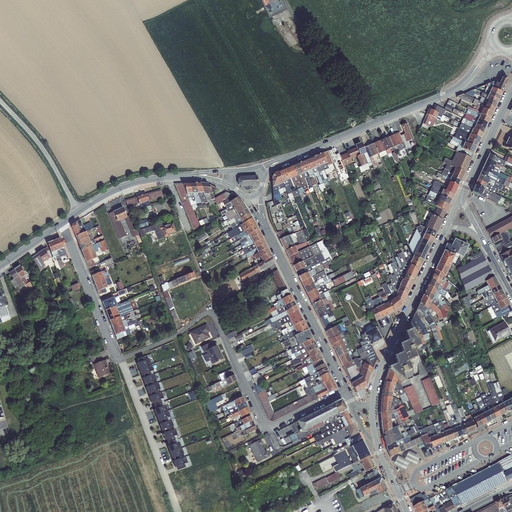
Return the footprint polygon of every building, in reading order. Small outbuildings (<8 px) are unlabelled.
[(260,0),(270,18),(286,9),(281,0),(260,0)] [(491,88),(490,91),(499,96),(507,78),(505,76),(501,78),(499,83),(496,82),(493,88),(492,87),(491,88)] [(488,95),(497,100),(499,96),(490,91),(490,92),(488,95)] [(457,97),(472,104),(474,99),(463,94),(457,97)] [(497,100),(488,95),(486,99),(487,100),(495,104),(497,100)] [(481,97),(478,101),(483,103),(482,104),(484,105),(485,104),(487,100),(486,99),(481,97)] [(493,108),(495,104),(487,100),(485,104),(493,108)] [(483,108),(491,113),(493,108),(485,104),(484,105),(483,108)] [(434,105),(432,110),(443,115),(445,109),(444,109),(434,105)] [(480,114),(489,118),(491,113),(483,108),(482,108),(479,114),(480,114)] [(436,118),(438,113),(432,110),(429,109),(427,114),(436,118)] [(468,109),(466,114),(478,119),(480,114),(479,114),(470,109),(468,109)] [(438,113),(436,118),(443,122),(445,116),(443,115),(438,113)] [(425,118),(434,122),(436,118),(427,114),(425,118)] [(476,124),(478,119),(466,114),(464,118),(466,119),(475,124),(476,124)] [(480,114),(478,119),(486,123),(489,118),(480,114)] [(425,118),(421,126),(427,129),(429,126),(433,128),(435,123),(434,122),(425,118)] [(466,119),(463,124),(473,129),(475,124),(466,119)] [(484,128),(486,123),(478,119),(476,124),(484,128)] [(406,142),(408,141),(413,139),(407,123),(402,125),(405,133),(403,134),(406,142)] [(470,134),(473,129),(463,124),(461,123),(459,129),(470,134)] [(475,124),(473,129),(482,133),(484,128),(476,124),(475,124)] [(468,138),(470,134),(459,129),(457,133),(463,136),(468,138)] [(473,129),(470,134),(480,138),(482,133),(473,129)] [(466,143),(468,138),(463,136),(457,133),(450,130),(448,134),(452,137),(465,142),(466,143)] [(393,147),(401,144),(404,143),(400,135),(399,133),(389,137),(393,147)] [(400,135),(404,143),(406,149),(411,147),(408,141),(406,142),(403,134),(400,135)] [(466,143),(475,147),(480,138),(470,134),(468,138),(466,143)] [(392,147),(393,147),(389,137),(381,140),(385,150),(389,149),(392,147)] [(456,151),(470,158),(472,154),(462,148),(465,142),(452,137),(449,143),(457,147),(455,151),(456,151)] [(374,143),(378,153),(385,150),(381,140),(374,143)] [(462,148),(472,154),(473,154),(475,147),(466,143),(465,142),(462,148)] [(360,155),(357,156),(357,157),(358,160),(358,159),(361,165),(361,166),(367,164),(363,154),(365,153),(361,143),(355,145),(360,155)] [(372,156),(378,153),(374,143),(365,147),(367,152),(369,157),(372,156)] [(393,147),(395,152),(399,150),(398,148),(402,146),(401,144),(393,147)] [(348,152),(350,157),(355,156),(357,156),(360,155),(355,145),(346,150),(348,152)] [(326,163),(327,165),(333,163),(328,151),(322,153),(326,163)] [(450,166),(455,168),(464,172),(470,158),(456,151),(452,160),(451,161),(445,158),(443,162),(450,166)] [(339,156),(344,166),(352,162),(350,157),(348,152),(339,156)] [(369,166),(370,168),(373,167),(369,157),(367,152),(365,153),(363,154),(367,164),(368,167),(369,166)] [(322,153),(317,155),(321,165),(326,163),(322,153)] [(496,163),(498,158),(494,156),(489,153),(486,159),(496,163)] [(317,155),(311,158),(316,167),(321,165),(317,155)] [(498,158),(496,163),(503,166),(504,163),(511,166),(511,158),(506,156),(504,161),(498,158)] [(307,159),(312,169),(316,167),(311,158),(307,159)] [(306,171),(307,171),(312,169),(307,159),(302,162),(306,171)] [(484,164),(494,168),(496,163),(486,159),(484,164)] [(301,173),(302,173),(306,171),(302,162),(297,164),(301,173)] [(494,168),(500,171),(500,170),(504,172),(506,168),(503,166),(496,163),(494,168)] [(292,166),(297,175),(301,173),(297,164),(292,166)] [(368,167),(367,164),(361,166),(361,165),(358,167),(361,172),(370,168),(369,166),(368,167)] [(482,169),(491,174),(494,168),(484,164),(482,169)] [(287,168),(292,177),(297,175),(292,166),(287,168)] [(451,177),(455,168),(450,166),(448,170),(445,168),(442,173),(451,177)] [(316,167),(312,169),(313,173),(315,172),(317,177),(320,185),(318,185),(320,189),(325,187),(322,181),(319,172),(316,167)] [(287,179),(292,177),(287,168),(283,170),(287,180),(287,179)] [(451,177),(460,181),(464,172),(455,168),(451,177)] [(494,168),(491,174),(510,182),(511,178),(499,172),(500,171),(494,168)] [(313,173),(312,169),(307,171),(309,176),(313,185),(316,184),(314,177),(315,177),(313,173)] [(482,169),(480,174),(489,179),(491,174),(482,169)] [(282,182),(287,180),(283,170),(278,172),(282,182)] [(324,170),(319,172),(322,181),(327,179),(324,170)] [(310,187),(313,185),(309,176),(307,171),(306,171),(302,173),(304,178),(306,177),(307,180),(310,187)] [(273,187),(283,183),(282,182),(278,172),(274,173),(272,176),(273,187)] [(438,177),(449,181),(451,177),(442,173),(441,174),(437,172),(436,175),(438,177)] [(297,175),(301,186),(306,184),(304,178),(302,173),(301,173),(297,175)] [(480,174),(477,179),(486,184),(487,184),(489,179),(480,174)] [(499,181),(499,183),(505,186),(507,187),(510,182),(491,174),(489,179),(495,182),(496,180),(499,181)] [(297,175),(292,177),(295,185),(296,185),(297,189),(302,187),(301,186),(297,175)] [(258,185),(257,176),(240,176),(238,179),(238,184),(241,186),(246,186),(246,190),(252,190),(252,186),(258,185)] [(287,179),(290,187),(295,185),(292,177),(287,179)] [(447,186),(449,181),(438,177),(436,182),(447,186)] [(451,177),(449,181),(458,186),(460,181),(451,177)] [(285,189),(290,187),(287,179),(287,180),(282,182),(283,183),(284,187),(285,189)] [(484,189),(486,184),(477,179),(475,185),(484,189)] [(498,189),(507,193),(508,191),(504,189),(505,186),(499,183),(495,182),(489,179),(487,184),(498,189)] [(443,190),(445,191),(447,186),(436,182),(434,180),(432,185),(433,185),(443,190)] [(447,186),(456,191),(458,186),(449,181),(447,186)] [(189,198),(187,193),(183,183),(175,184),(193,229),(200,226),(189,198)] [(187,193),(192,193),(189,183),(183,183),(187,193)] [(192,193),(197,193),(194,183),(189,183),(192,193)] [(197,193),(203,192),(200,183),(194,183),(197,193)] [(212,193),(208,184),(200,183),(203,192),(204,193),(209,194),(213,194),(212,193)] [(273,187),(273,195),(279,192),(278,189),(284,187),(283,183),(273,187)] [(213,192),(217,188),(208,184),(212,193),(213,192)] [(495,194),(498,189),(487,184),(486,184),(484,189),(495,194)] [(440,196),(443,190),(433,185),(430,191),(440,196)] [(475,185),(472,192),(480,196),(484,189),(475,185)] [(456,191),(447,186),(445,191),(454,195),(456,191)] [(146,193),(149,200),(163,196),(161,189),(146,193)] [(484,189),(480,196),(498,204),(501,197),(495,194),(484,189)] [(440,196),(451,201),(454,195),(445,191),(443,190),(440,196)] [(428,195),(438,200),(440,196),(430,191),(428,195)] [(203,192),(197,193),(200,199),(200,200),(202,199),(204,203),(207,202),(207,201),(205,197),(204,193),(203,192)] [(237,197),(226,192),(214,198),(217,205),(220,203),(222,206),(230,202),(237,197)] [(273,195),(273,202),(282,198),(279,192),(273,195)] [(139,204),(140,203),(148,201),(149,200),(146,193),(136,196),(139,204)] [(193,204),(196,203),(192,193),(187,193),(189,198),(191,197),(193,204)] [(425,201),(435,206),(438,200),(428,195),(425,201)] [(131,206),(139,204),(136,196),(125,200),(129,207),(131,206)] [(438,200),(449,205),(451,201),(440,196),(438,200)] [(243,203),(237,197),(230,202),(234,208),(234,209),(243,203)] [(437,207),(446,212),(449,205),(438,200),(435,206),(437,207)] [(225,214),(234,208),(230,202),(222,206),(220,207),(223,211),(220,212),(222,216),(225,214)] [(234,209),(237,214),(246,209),(243,203),(234,209)] [(127,236),(125,233),(122,234),(120,229),(123,228),(123,227),(120,228),(117,221),(114,223),(109,213),(113,211),(123,207),(127,216),(128,218),(130,217),(133,222),(132,222),(135,229),(131,231),(134,237),(135,237),(138,243),(142,242),(130,215),(126,215),(123,206),(108,213),(119,238),(127,236)] [(113,211),(117,221),(120,219),(124,218),(127,216),(123,207),(113,211)] [(434,216),(442,220),(446,212),(437,207),(434,216)] [(234,208),(225,214),(228,219),(231,217),(237,214),(234,209),(234,208)] [(237,214),(240,219),(249,214),(246,209),(237,214)] [(117,221),(113,211),(109,213),(114,223),(117,221)] [(240,219),(237,214),(231,217),(228,219),(227,220),(230,224),(240,219)] [(249,214),(240,219),(242,224),(252,218),(249,214)] [(427,228),(436,233),(442,220),(434,216),(432,215),(426,228),(427,228)] [(511,216),(486,230),(491,238),(499,234),(507,230),(511,227),(511,216)] [(255,225),(252,218),(242,224),(240,225),(243,231),(244,231),(255,225)] [(80,219),(76,222),(82,234),(86,232),(83,225),(80,219)] [(141,228),(148,226),(146,219),(139,221),(141,228)] [(240,225),(242,224),(240,219),(230,224),(233,229),(240,225)] [(281,223),(284,229),(287,228),(290,226),(287,220),(281,223)] [(76,236),(82,234),(76,222),(72,224),(71,227),(76,236)] [(83,225),(86,232),(93,228),(90,222),(83,225)] [(161,230),(164,238),(170,236),(169,234),(176,232),(173,222),(159,227),(160,230),(161,230)] [(293,230),(295,233),(301,230),(299,225),(298,225),(296,222),(293,223),(295,226),(292,227),(293,230)] [(233,237),(243,231),(240,225),(233,229),(227,233),(231,239),(233,237)] [(247,235),(249,234),(257,229),(255,225),(244,231),(246,234),(247,235)] [(98,237),(99,239),(103,237),(99,226),(93,228),(86,232),(90,241),(94,239),(92,234),(91,231),(94,230),(96,229),(99,237),(98,237)] [(290,226),(287,228),(290,234),(292,234),(295,233),(293,230),(292,227),(290,228),(290,226)] [(417,230),(422,239),(424,234),(425,233),(423,232),(420,226),(416,227),(417,230)] [(425,233),(424,234),(433,238),(436,233),(427,228),(425,233)] [(257,229),(249,234),(251,239),(260,234),(257,229)] [(280,239),(286,236),(283,230),(276,233),(280,239)] [(289,235),(293,243),(295,241),(294,238),(297,237),(299,244),(307,242),(302,230),(301,230),(295,233),(292,234),(289,235)] [(409,245),(414,256),(419,243),(420,244),(420,243),(422,239),(417,230),(416,230),(409,245)] [(507,230),(499,234),(501,239),(502,238),(504,241),(504,242),(509,239),(508,237),(510,236),(507,230)] [(243,231),(233,237),(236,242),(239,240),(238,238),(246,234),(244,231),(243,231)] [(79,245),(90,241),(86,232),(82,234),(76,236),(79,245)] [(197,238),(199,242),(207,237),(205,233),(197,238)] [(244,243),(251,239),(249,234),(247,235),(239,240),(236,242),(237,244),(243,241),(244,243)] [(251,239),(253,243),(262,238),(260,234),(251,239)] [(424,234),(422,239),(431,243),(433,238),(424,234)] [(499,234),(491,238),(494,243),(501,239),(499,234)] [(280,239),(279,239),(285,251),(294,246),(293,243),(289,235),(286,236),(280,239)] [(60,238),(53,241),(57,250),(64,247),(60,238)] [(253,244),(255,248),(264,243),(262,238),(253,243),(253,244)] [(240,245),(243,249),(253,244),(253,243),(251,239),(244,243),(240,245)] [(420,243),(429,248),(431,243),(422,239),(420,243)] [(448,244),(445,251),(454,255),(455,253),(459,255),(463,257),(465,252),(467,247),(468,245),(455,239),(452,246),(448,244)] [(92,246),(94,252),(98,251),(97,248),(100,247),(102,252),(108,250),(105,240),(96,244),(91,246),(92,246)] [(329,258),(331,261),(333,260),(323,240),(316,243),(321,252),(325,260),(329,258)] [(57,250),(53,241),(47,243),(51,253),(57,250)] [(79,245),(81,250),(92,246),(91,246),(90,241),(79,245)] [(495,245),(497,249),(505,245),(504,242),(504,241),(495,245)] [(511,241),(505,245),(497,249),(500,255),(510,250),(511,248),(511,241)] [(295,246),(297,252),(301,250),(300,248),(308,244),(307,242),(299,244),(295,246)] [(255,248),(258,252),(266,247),(264,243),(255,248)] [(289,257),(293,266),(302,261),(321,252),(316,243),(302,251),(301,250),(297,252),(289,257)] [(413,256),(423,260),(429,248),(420,243),(420,244),(419,243),(414,256),(413,256)] [(426,291),(429,285),(431,280),(434,274),(436,270),(439,264),(442,257),(445,251),(448,244),(447,243),(428,284),(426,291)] [(245,254),(255,248),(253,244),(243,249),(245,254)] [(409,259),(411,260),(413,256),(414,256),(409,245),(408,244),(406,244),(406,246),(404,246),(406,252),(408,256),(409,258),(409,259)] [(205,253),(207,252),(208,252),(210,250),(208,245),(203,248),(203,249),(197,252),(199,257),(202,255),(205,253)] [(81,250),(86,262),(93,259),(96,258),(94,252),(92,246),(81,250)] [(295,246),(294,246),(285,251),(289,257),(297,252),(295,246)] [(57,250),(58,252),(60,251),(62,256),(64,256),(67,254),(65,250),(64,247),(57,250)] [(262,262),(271,257),(266,247),(258,252),(252,256),(250,257),(251,259),(252,258),(254,257),(256,260),(260,257),(262,262)] [(401,253),(406,263),(409,264),(411,260),(409,259),(409,258),(408,256),(406,252),(404,252),(402,247),(400,248),(400,250),(401,253)] [(255,248),(245,254),(247,258),(250,257),(252,256),(258,252),(255,248)] [(44,249),(37,254),(43,263),(43,262),(50,258),(44,249)] [(58,252),(57,250),(51,253),(53,256),(56,255),(58,260),(60,266),(63,265),(58,252)] [(503,261),(511,255),(511,253),(510,250),(500,255),(503,261)] [(442,257),(451,262),(454,256),(454,255),(445,251),(442,257)] [(470,257),(471,261),(483,255),(481,251),(470,257)] [(310,265),(312,270),(330,261),(331,261),(329,258),(325,260),(321,252),(302,261),(305,267),(310,265)] [(397,257),(405,275),(409,264),(406,263),(401,253),(396,255),(397,257)] [(43,262),(43,263),(37,254),(32,257),(38,266),(39,270),(45,266),(43,262)] [(349,271),(374,259),(372,254),(346,266),(349,271)] [(494,277),(483,255),(471,261),(457,268),(465,291),(485,281),(494,277)] [(511,255),(503,261),(510,273),(511,272),(511,255)] [(177,265),(189,261),(188,256),(176,261),(177,265)] [(413,256),(411,260),(421,265),(423,260),(413,256)] [(256,265),(262,262),(260,257),(256,260),(254,257),(252,258),(256,265)] [(253,267),(256,273),(274,263),(271,257),(262,262),(256,265),(253,267)] [(398,269),(402,279),(405,275),(397,257),(395,257),(397,262),(399,268),(398,269)] [(439,264),(448,268),(451,262),(442,257),(439,264)] [(86,262),(89,268),(95,266),(93,259),(86,262)] [(409,264),(419,269),(421,265),(411,260),(409,264)] [(305,267),(302,261),(293,266),(296,272),(305,267)] [(307,272),(310,277),(324,271),(324,270),(324,269),(329,267),(328,265),(331,263),(330,261),(312,270),(307,272)] [(395,275),(400,285),(402,279),(398,269),(395,262),(390,264),(395,275)] [(409,264),(405,275),(414,279),(419,269),(409,264)] [(443,276),(444,277),(448,268),(439,264),(436,270),(443,276)] [(20,265),(14,270),(20,279),(24,276),(26,274),(25,272),(20,265)] [(305,267),(296,272),(298,277),(299,276),(307,272),(312,270),(310,265),(305,267)] [(242,281),(256,273),(253,267),(239,275),(242,281)] [(271,273),(281,292),(287,289),(278,269),(271,273)] [(24,276),(20,279),(14,270),(9,273),(13,279),(10,281),(14,287),(18,284),(20,288),(24,285),(28,290),(33,287),(29,282),(29,283),(24,276)] [(104,279),(107,286),(112,284),(106,270),(101,272),(104,279)] [(434,274),(441,281),(443,276),(436,270),(434,274)] [(324,271),(310,277),(313,283),(326,276),(324,271)] [(333,280),(336,286),(354,277),(351,271),(333,280)] [(92,276),(95,283),(104,279),(101,272),(99,273),(92,276)] [(195,277),(193,272),(167,282),(167,281),(161,284),(163,290),(162,291),(167,303),(172,302),(167,289),(165,290),(163,285),(167,283),(172,281),(176,279),(184,276),(193,272),(195,277)] [(176,279),(178,284),(195,277),(193,272),(184,276),(176,279)] [(301,282),(310,277),(307,272),(299,276),(301,282)] [(242,281),(246,287),(259,280),(256,273),(242,281)] [(326,276),(313,283),(316,289),(325,284),(331,281),(330,279),(334,276),(333,273),(326,276)] [(389,277),(396,293),(398,289),(392,276),(391,274),(388,276),(389,277)] [(431,280),(438,286),(441,281),(434,274),(431,280)] [(402,279),(412,284),(414,279),(405,275),(402,279)] [(303,287),(313,283),(310,277),(301,282),(303,287)] [(387,288),(383,290),(385,293),(389,302),(393,298),(397,295),(396,293),(389,277),(386,279),(388,284),(390,283),(391,284),(388,286),(390,290),(388,291),(387,288)] [(494,277),(485,281),(487,286),(490,290),(499,285),(494,277)] [(95,283),(98,291),(105,288),(107,287),(107,286),(104,279),(95,283)] [(412,284),(402,279),(400,285),(409,290),(412,284)] [(438,286),(431,280),(429,285),(436,291),(438,286)] [(303,287),(306,293),(316,289),(313,283),(303,287)] [(316,289),(319,295),(323,293),(328,291),(325,284),(316,289)] [(397,295),(402,305),(409,290),(400,285),(398,289),(396,293),(397,295)] [(426,291),(433,297),(436,291),(429,285),(426,291)] [(490,290),(492,294),(501,289),(499,285),(490,290)] [(438,286),(436,291),(439,294),(441,295),(444,296),(447,291),(445,291),(442,289),(438,286)] [(490,290),(487,286),(478,291),(477,292),(479,296),(481,294),(490,290)] [(285,306),(293,301),(287,289),(281,292),(280,293),(281,294),(283,298),(281,299),(284,305),(285,306)] [(306,293),(310,300),(319,295),(316,289),(306,293)] [(492,294),(494,299),(503,294),(501,289),(492,294)] [(383,290),(379,292),(381,296),(385,294),(387,298),(382,300),(384,304),(389,302),(385,293),(383,290)] [(492,294),(490,290),(481,294),(484,299),(492,294)] [(426,291),(424,296),(431,302),(433,297),(426,291)] [(439,294),(436,291),(433,297),(446,313),(450,309),(446,303),(444,301),(443,301),(440,298),(441,295),(439,294)] [(381,296),(379,292),(375,293),(376,296),(377,298),(376,299),(378,302),(379,302),(382,300),(387,298),(385,294),(381,296)] [(484,304),(486,303),(494,299),(492,294),(484,299),(482,300),(484,304)] [(494,299),(497,303),(506,299),(503,294),(494,299)] [(321,300),(319,295),(310,300),(315,310),(324,306),(321,300)] [(397,295),(393,298),(398,308),(402,305),(397,295)] [(414,314),(416,313),(418,309),(420,304),(422,296),(414,314)] [(420,304),(427,310),(431,302),(424,296),(420,304)] [(468,296),(461,299),(465,309),(471,306),(470,303),(472,302),(471,299),(470,300),(468,296)] [(102,302),(106,310),(115,306),(117,305),(117,304),(114,297),(102,302)] [(328,304),(331,311),(334,309),(334,308),(332,304),(332,305),(330,301),(329,302),(327,297),(326,298),(321,300),(324,306),(328,304)] [(435,306),(439,311),(443,319),(447,316),(448,315),(446,313),(433,297),(431,302),(435,306)] [(366,300),(370,310),(375,308),(372,300),(371,300),(370,298),(366,300)] [(393,298),(389,302),(394,311),(398,308),(393,298)] [(276,309),(284,305),(281,299),(278,301),(277,302),(278,305),(261,313),(263,316),(276,309)] [(509,305),(506,299),(497,303),(496,303),(500,309),(509,305)] [(130,312),(133,311),(129,301),(120,304),(121,304),(120,305),(119,303),(117,304),(117,305),(115,306),(117,310),(122,308),(126,306),(129,313),(130,312)] [(287,310),(296,306),(293,301),(285,306),(287,310)] [(384,304),(389,314),(394,311),(389,302),(384,304)] [(428,314),(432,310),(431,309),(435,306),(431,302),(427,310),(426,311),(427,312),(426,312),(428,314)] [(511,310),(509,305),(500,309),(496,303),(492,306),(491,306),(495,313),(500,310),(503,316),(505,315),(511,310)] [(317,315),(325,331),(332,328),(327,318),(329,317),(334,315),(331,311),(328,304),(324,306),(327,310),(317,315)] [(389,314),(384,304),(381,306),(378,307),(375,308),(380,318),(389,314)] [(418,309),(424,315),(426,312),(427,312),(426,311),(427,310),(420,304),(418,309)] [(279,314),(285,311),(287,310),(285,306),(284,305),(276,309),(279,314)] [(110,321),(119,316),(115,306),(106,310),(110,321)] [(285,311),(287,315),(298,310),(296,306),(287,310),(285,311)] [(327,310),(324,306),(315,310),(317,315),(327,310)] [(380,318),(375,308),(370,310),(375,320),(380,318)] [(418,309),(416,313),(420,320),(423,318),(425,317),(424,315),(418,309)] [(78,320),(84,336),(93,336),(93,340),(97,340),(100,339),(98,335),(98,337),(92,318),(89,318),(89,315),(87,310),(77,310),(74,311),(74,313),(78,324),(78,320)] [(292,325),(303,320),(298,310),(287,315),(292,325)] [(130,318),(135,316),(133,311),(130,312),(129,313),(119,316),(121,321),(128,318),(127,316),(130,314),(130,316),(129,316),(130,318)] [(270,318),(272,323),(287,315),(285,311),(279,314),(270,318)] [(434,336),(438,335),(434,322),(428,314),(426,312),(424,315),(425,317),(423,318),(430,327),(434,336)] [(416,313),(413,320),(419,330),(414,333),(416,337),(419,335),(421,340),(423,345),(425,344),(424,340),(429,338),(426,328),(420,320),(416,313)] [(292,325),(287,315),(272,323),(270,324),(273,329),(275,328),(276,329),(283,325),(285,329),(292,325)] [(121,321),(119,316),(110,321),(111,325),(121,321)] [(123,326),(136,320),(135,316),(130,318),(129,318),(130,319),(132,319),(132,320),(129,321),(128,318),(121,321),(123,326)] [(115,335),(117,339),(124,337),(124,336),(129,334),(128,330),(129,330),(136,327),(138,331),(140,330),(136,320),(123,326),(125,331),(115,335)] [(292,325),(295,330),(305,325),(303,320),(292,325)] [(412,330),(414,333),(419,330),(413,320),(410,326),(412,330)] [(123,326),(121,321),(111,325),(113,330),(123,326)] [(495,341),(510,333),(505,322),(489,330),(495,341)] [(189,333),(190,334),(195,344),(195,345),(210,337),(208,333),(210,332),(207,324),(189,333)] [(284,336),(287,334),(295,330),(292,325),(285,329),(281,331),(284,336)] [(297,335),(307,330),(305,325),(295,330),(297,335)] [(113,330),(115,335),(125,331),(123,326),(113,330)] [(378,326),(375,328),(381,339),(384,337),(378,326)] [(325,331),(330,339),(339,335),(337,331),(335,327),(332,328),(325,331)] [(362,347),(372,368),(377,358),(370,345),(381,339),(375,328),(364,334),(361,335),(364,340),(360,342),(362,347)] [(298,345),(302,343),(312,338),(307,330),(297,335),(294,336),(298,345)] [(388,368),(389,370),(392,373),(397,379),(400,383),(404,381),(401,373),(410,370),(406,361),(415,357),(412,349),(419,346),(416,337),(414,333),(412,330),(405,332),(409,340),(399,344),(403,352),(393,357),(396,364),(388,368)] [(330,339),(332,344),(341,339),(339,335),(330,339)] [(296,346),(298,345),(294,336),(292,337),(283,341),(286,346),(290,344),(291,349),(296,346)] [(302,343),(304,348),(314,343),(312,338),(302,343)] [(207,355),(208,356),(223,349),(219,339),(192,351),(194,357),(196,356),(205,352),(207,355)] [(343,344),(341,339),(332,344),(334,348),(343,344)] [(510,348),(511,347),(511,339),(501,345),(502,348),(508,345),(510,348)] [(292,354),(304,348),(302,343),(298,345),(296,346),(297,348),(291,351),(292,354)] [(304,348),(306,352),(316,348),(314,343),(304,348)] [(334,348),(336,352),(345,348),(343,344),(334,348)] [(251,346),(241,351),(243,356),(254,350),(251,346)] [(297,348),(296,346),(291,349),(286,351),(288,356),(290,355),(292,354),(291,351),(297,348)] [(357,350),(358,353),(361,358),(363,358),(364,363),(372,368),(362,347),(357,350)] [(292,359),(306,352),(304,348),(292,354),(290,355),(292,359)] [(306,352),(309,358),(319,353),(316,348),(306,352)] [(336,352),(338,357),(347,352),(345,348),(336,352)] [(309,358),(306,352),(292,359),(290,360),(291,363),(292,365),(293,366),(302,362),(309,358)] [(90,356),(92,362),(100,359),(98,353),(90,356)] [(309,358),(312,364),(322,359),(319,353),(309,358)] [(340,360),(342,365),(351,361),(349,355),(340,360)] [(308,365),(312,364),(309,358),(302,362),(303,364),(294,369),(295,372),(300,369),(308,365)] [(314,366),(315,368),(324,363),(322,359),(312,364),(308,365),(300,369),(302,373),(306,370),(307,370),(314,366)] [(353,360),(356,364),(360,373),(362,367),(361,367),(359,362),(358,359),(355,359),(353,360)] [(93,364),(99,378),(110,373),(107,365),(108,365),(105,360),(93,364)] [(342,365),(345,370),(353,366),(351,361),(342,365)] [(315,370),(316,373),(326,368),(324,363),(315,368),(314,368),(315,370)] [(364,363),(362,368),(371,373),(372,368),(364,363)] [(345,370),(351,383),(357,380),(362,377),(360,373),(356,364),(353,366),(345,370)] [(477,374),(483,371),(480,366),(474,368),(477,374)] [(362,377),(367,386),(371,373),(362,368),(362,367),(360,373),(362,377)] [(318,377),(319,377),(328,373),(326,368),(316,373),(318,377)] [(223,373),(226,378),(234,375),(231,369),(223,373)] [(389,370),(385,381),(394,385),(395,385),(397,379),(392,373),(389,370)] [(401,373),(404,381),(413,377),(410,370),(401,373)] [(304,384),(306,383),(316,378),(318,377),(316,373),(307,378),(298,382),(300,386),(304,384)] [(321,383),(324,382),(331,378),(328,373),(319,377),(320,381),(321,383)] [(433,376),(433,377),(435,382),(438,388),(443,386),(438,376),(437,376),(437,374),(433,376)] [(225,379),(227,385),(236,381),(234,375),(226,378),(225,379)] [(259,376),(253,378),(255,385),(262,380),(260,375),(259,376)] [(362,377),(357,380),(362,389),(367,386),(362,377)] [(310,395),(313,393),(310,389),(317,385),(316,383),(319,381),(318,379),(317,380),(316,378),(306,383),(308,388),(306,389),(304,390),(307,396),(310,395)] [(325,388),(326,388),(326,389),(328,393),(336,389),(331,378),(324,382),(327,387),(325,388)] [(429,378),(421,381),(431,407),(435,405),(439,404),(431,383),(429,379),(429,378)] [(227,385),(225,379),(222,381),(219,382),(221,385),(222,388),(227,385)] [(395,386),(399,395),(404,393),(403,389),(400,383),(397,379),(395,385),(395,386)] [(262,381),(262,380),(255,385),(254,385),(256,390),(264,387),(262,381)] [(357,392),(362,389),(357,380),(351,383),(356,393),(357,392)] [(385,381),(382,392),(392,393),(394,385),(385,381)] [(493,384),(499,399),(501,398),(499,393),(502,392),(504,397),(502,398),(504,402),(505,403),(503,398),(504,398),(497,382),(493,384)] [(492,397),(493,397),(496,396),(498,400),(499,399),(493,384),(493,383),(487,384),(491,396),(492,397)] [(412,409),(415,414),(423,411),(412,385),(403,389),(404,393),(408,399),(412,409)] [(313,394),(316,399),(325,395),(323,391),(326,389),(326,388),(323,389),(313,394)] [(362,389),(357,392),(360,398),(365,395),(362,389)] [(308,403),(313,400),(310,395),(307,396),(304,390),(301,392),(304,397),(308,403)] [(401,399),(402,402),(408,399),(404,393),(399,395),(401,399)] [(482,400),(485,406),(489,404),(487,399),(487,398),(484,393),(480,395),(480,397),(482,400)] [(271,395),(267,396),(260,400),(261,403),(269,401),(276,399),(275,398),(273,394),(271,395)] [(221,395),(205,402),(210,412),(216,409),(214,406),(212,407),(211,405),(223,400),(221,395)] [(381,414),(381,426),(390,422),(390,420),(390,415),(392,414),(389,410),(390,409),(392,397),(382,396),(381,402),(381,414)] [(236,406),(245,402),(243,397),(234,401),(236,406)] [(278,410),(281,416),(308,403),(304,397),(278,410)] [(395,410),(393,407),(399,404),(400,406),(404,404),(402,402),(401,399),(400,400),(398,400),(397,399),(394,398),(392,397),(390,409),(393,407),(394,410),(395,410)] [(475,399),(480,409),(485,407),(485,406),(482,400),(480,397),(475,399)] [(489,403),(492,409),(496,407),(493,402),(492,397),(487,399),(489,403)] [(341,399),(333,403),(338,414),(347,409),(341,399)] [(225,405),(227,410),(236,406),(234,401),(225,405)] [(269,401),(261,403),(268,420),(272,421),(275,419),(273,412),(269,401)] [(245,402),(236,406),(238,411),(247,407),(245,402)] [(509,411),(505,403),(504,402),(501,404),(505,413),(509,411)] [(297,422),(302,431),(338,414),(333,403),(297,422)] [(459,426),(463,424),(457,409),(455,410),(453,405),(451,403),(450,403),(450,405),(454,414),(459,426)] [(470,411),(474,409),(475,412),(479,410),(475,403),(472,404),(474,409),(470,411)] [(400,421),(409,417),(407,412),(404,404),(400,406),(399,407),(399,408),(395,410),(396,412),(399,418),(400,421)] [(450,416),(454,414),(450,405),(446,407),(448,413),(450,416)] [(227,410),(229,415),(231,415),(238,412),(238,411),(236,406),(227,410)] [(247,407),(238,411),(238,412),(241,417),(249,413),(247,407)] [(457,409),(463,424),(467,422),(465,416),(461,407),(457,409)] [(492,409),(495,418),(500,416),(496,407),(492,409)] [(338,414),(340,418),(349,414),(347,409),(338,414)] [(491,409),(487,411),(491,420),(495,418),(491,409)] [(273,412),(275,419),(281,416),(278,410),(273,412)] [(487,411),(482,414),(485,421),(486,423),(491,420),(487,411)] [(241,417),(238,412),(231,415),(234,421),(241,417)] [(445,412),(443,413),(450,429),(454,428),(454,427),(450,416),(448,413),(446,414),(445,412)] [(234,421),(231,415),(234,423),(241,420),(250,416),(249,413),(241,417),(234,421)] [(311,433),(320,428),(340,418),(338,414),(302,431),(295,435),(297,438),(299,437),(300,439),(311,433)] [(340,418),(342,423),(351,418),(349,414),(340,418)] [(450,416),(454,427),(459,426),(454,414),(450,416)] [(481,414),(477,416),(482,425),(486,423),(485,421),(481,414)] [(443,425),(445,431),(449,430),(450,429),(444,415),(442,416),(445,424),(443,425)] [(252,420),(250,416),(241,420),(243,425),(250,421),(251,421),(252,420)] [(473,418),(477,427),(482,425),(477,416),(473,418)] [(320,428),(322,433),(342,423),(340,418),(320,428)] [(345,428),(354,423),(351,418),(342,423),(345,428)] [(243,425),(241,420),(234,423),(233,424),(236,428),(238,427),(243,425)] [(467,422),(471,432),(476,430),(472,420),(467,422)] [(247,434),(256,429),(253,423),(252,423),(251,421),(250,421),(243,425),(238,427),(240,431),(241,431),(244,429),(247,434)] [(437,423),(438,425),(441,433),(445,431),(443,425),(442,421),(437,423)] [(295,435),(302,431),(297,422),(290,425),(295,435)] [(381,426),(383,433),(392,429),(390,422),(381,426)] [(463,424),(467,434),(471,432),(467,422),(463,424)] [(322,433),(314,437),(316,442),(331,435),(345,428),(342,423),(322,433)] [(354,423),(345,428),(350,436),(357,433),(358,433),(354,423)] [(459,426),(463,435),(467,434),(463,424),(459,426)] [(437,434),(441,444),(445,443),(441,433),(438,425),(434,427),(434,429),(437,434)] [(454,428),(458,437),(463,435),(459,426),(454,427),(454,428)] [(335,444),(344,440),(349,438),(350,437),(350,436),(345,428),(331,435),(335,444)] [(449,430),(453,439),(458,437),(454,428),(450,429),(449,430)] [(383,433),(383,437),(393,433),(392,429),(383,433)] [(406,432),(400,434),(398,431),(393,433),(393,437),(395,442),(409,436),(413,434),(411,430),(406,432)] [(445,431),(449,441),(453,439),(449,430),(445,431)] [(449,441),(445,431),(441,433),(445,443),(449,441)] [(349,438),(352,445),(362,440),(358,433),(357,433),(350,436),(350,437),(349,438)] [(393,433),(383,437),(386,446),(395,442),(393,437),(393,433)] [(423,441),(426,450),(432,448),(428,438),(427,434),(421,437),(423,441)] [(428,438),(432,448),(441,444),(437,434),(432,436),(428,438)] [(333,445),(335,444),(331,435),(316,442),(318,446),(330,440),(333,445)] [(421,436),(398,447),(400,452),(404,450),(417,444),(423,441),(421,437),(421,436)] [(346,445),(337,449),(339,453),(340,452),(353,446),(352,445),(349,438),(344,440),(347,445),(346,445)] [(261,439),(248,445),(254,456),(257,462),(270,456),(266,450),(265,451),(265,450),(262,445),(263,444),(261,439)] [(362,440),(352,445),(353,446),(355,451),(357,450),(365,446),(362,440)] [(426,450),(423,441),(417,444),(419,449),(423,447),(424,449),(426,450)] [(386,446),(388,451),(397,447),(395,442),(386,446)] [(340,452),(343,457),(355,451),(353,446),(340,452)] [(365,446),(357,450),(361,459),(370,455),(365,446)] [(388,451),(390,456),(400,452),(398,447),(397,447),(388,451)] [(335,454),(343,468),(347,466),(343,457),(340,452),(339,453),(337,449),(332,452),(333,455),(335,454)] [(343,457),(347,466),(359,460),(361,459),(357,450),(355,451),(343,457)] [(394,465),(406,470),(409,463),(416,466),(418,459),(420,456),(408,450),(403,459),(398,457),(394,465)] [(335,455),(331,456),(335,467),(339,466),(335,455)] [(364,470),(365,472),(376,466),(370,455),(361,459),(359,460),(364,470)] [(504,474),(511,469),(511,457),(511,455),(498,462),(498,463),(499,463),(504,474)] [(361,472),(364,470),(359,460),(347,466),(343,468),(338,471),(338,472),(326,478),(325,477),(313,484),(316,490),(341,477),(339,475),(352,468),(353,471),(351,472),(351,473),(348,475),(350,479),(362,473),(361,472)] [(457,496),(461,505),(508,481),(504,474),(499,463),(498,463),(452,487),(457,496)] [(374,471),(367,475),(371,483),(378,479),(374,471)] [(359,488),(363,497),(369,494),(368,492),(374,489),(376,489),(384,485),(382,479),(379,478),(378,479),(371,483),(359,488)] [(384,485),(376,489),(378,493),(386,489),(384,485)] [(447,490),(451,499),(457,496),(452,487),(447,490)] [(378,493),(376,489),(374,489),(368,492),(369,494),(370,497),(378,493)] [(415,504),(416,506),(424,502),(425,501),(421,494),(411,499),(413,505),(415,504)] [(456,508),(461,505),(457,496),(451,499),(453,502),(456,508)] [(511,511),(511,505),(507,496),(501,500),(504,507),(506,511),(511,511)] [(432,498),(425,501),(424,502),(428,510),(434,506),(437,505),(435,501),(434,501),(432,498)] [(451,510),(456,508),(453,502),(451,500),(447,503),(451,510)] [(501,500),(495,503),(499,509),(504,507),(501,500)] [(354,511),(363,507),(361,502),(352,506),(354,511)] [(428,510),(424,502),(416,506),(414,507),(416,511),(423,511),(428,510)] [(475,507),(476,511),(487,505),(485,502),(475,507)] [(495,503),(477,511),(500,511),(499,509),(495,503)]
